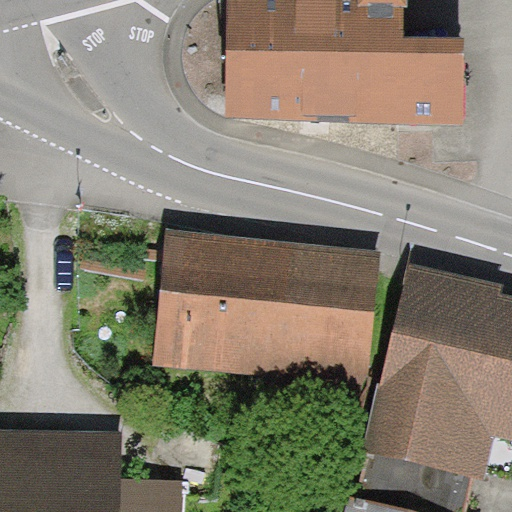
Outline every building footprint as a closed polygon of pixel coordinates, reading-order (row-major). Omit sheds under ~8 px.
[(229,0),(228,122),(317,123),(460,125),(461,45),(406,44),(406,0),(229,0)] [(270,242),(168,234),(157,368),(273,377),(271,402),(369,410),(382,251),(270,242)] [(498,291),(410,271),(356,500),(404,511),(464,511),(474,475),(486,478),(497,432),(511,435),(511,307),(495,304),(498,291)] [(0,511),(122,511),(122,481),(123,433),(0,430),(0,511)] [(187,511),(187,481),(122,481),(122,511),(187,511)]
